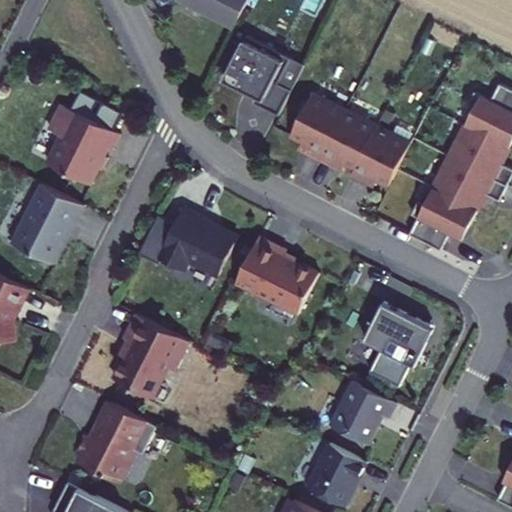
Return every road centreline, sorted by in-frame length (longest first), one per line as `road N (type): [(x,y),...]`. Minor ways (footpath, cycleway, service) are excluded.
road 1 (residential): [(179,112),(238,171),(508,308)]
road 2 (residential): [(179,112),(100,267),(97,296),(32,420),(6,445)]
road 3 (residential): [(508,308),(422,482)]
road 4 (residential): [(122,0),(179,112)]
